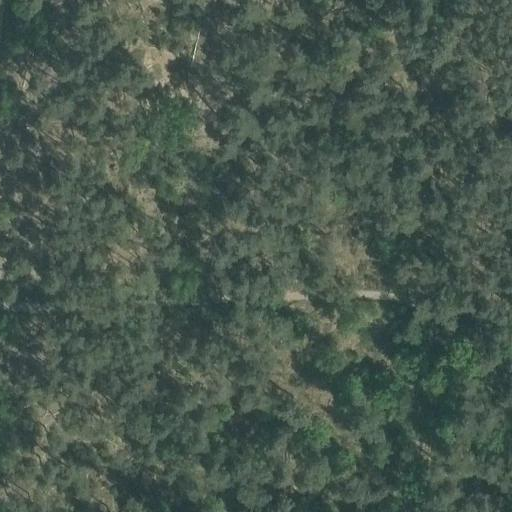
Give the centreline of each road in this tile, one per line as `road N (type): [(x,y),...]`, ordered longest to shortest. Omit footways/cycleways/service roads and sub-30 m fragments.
road 1 (track): [(410,299),(0,308)]
road 2 (track): [(399,511),(410,299)]
